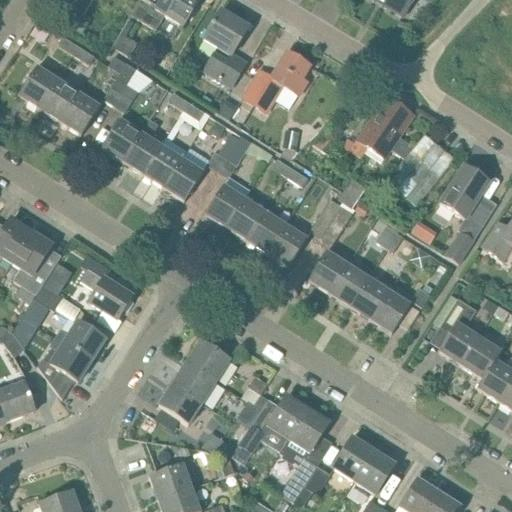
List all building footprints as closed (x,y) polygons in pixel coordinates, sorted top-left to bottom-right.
[(74,0),(60,23),(82,37),(91,23),(84,18),(95,0),(119,0),(126,4),(127,0),(74,0)] [(199,2),(194,0),(162,0),(157,8),(143,0),(141,0),(131,18),(155,33),(164,19),(182,30),(199,2)] [(370,0),(403,19),(414,0),(370,0)] [(247,31),(219,15),(203,43),(217,51),(204,74),(232,91),(246,67),(231,58),(247,31)] [(135,22),(130,19),(113,50),(122,55),(127,43),(124,42),(135,22)] [(57,49),(73,59),(78,50),(63,40),(57,49)] [(94,60),(78,50),(73,59),(88,69),(94,60)] [(309,69),(287,55),(271,82),(259,74),(241,102),(267,118),(284,90),(297,98),(306,85),(300,82),(309,69)] [(114,109),(127,89),(135,77),(137,73),(125,66),(103,102),(114,109)] [(38,112),(57,83),(36,70),(18,99),(38,112)] [(38,112),(59,126),(78,97),(57,83),(38,112)] [(127,89),(114,109),(124,116),(137,95),(127,89)] [(168,105),(183,114),(188,106),(173,96),(168,105)] [(78,97),(59,126),(80,139),(99,110),(78,97)] [(201,97),(200,101),(208,106),(210,102),(201,97)] [(413,120),(385,101),(350,154),(360,162),(369,151),(384,162),(390,153),(404,162),(386,184),(416,209),(454,163),(424,137),(413,150),(398,141),(413,120)] [(188,106),(183,114),(198,124),(204,115),(188,106)] [(100,152),(121,165),(140,136),(119,123),(100,152)] [(142,179),(161,150),(150,143),(158,129),(149,123),(140,137),(140,136),(121,165),(142,179)] [(217,176),(240,141),(231,135),(217,157),(215,156),(206,169),(217,176)] [(250,147),(240,141),(217,176),(227,183),(250,147)] [(281,149),(291,161),(300,153),(290,141),(281,149)] [(142,179),(163,192),(181,163),(161,150),(142,179)] [(272,171),(287,181),(292,172),(277,162),(272,171)] [(181,163),(163,192),(184,205),(202,176),(181,163)] [(487,186),(463,170),(439,207),(464,223),(487,186)] [(308,182),(292,172),(287,181),(303,191),(308,182)] [(337,203),(351,212),(365,191),(351,182),(350,184),(342,195),(337,203)] [(204,218),(225,231),(243,203),(222,190),(204,218)] [(309,234),(321,242),(341,210),(329,202),(309,234)] [(225,231),(246,245),(264,216),(243,203),(225,231)] [(359,206),(354,214),(364,220),(369,212),(359,206)] [(353,217),(341,210),(321,242),(332,249),(353,217)] [(246,245),(267,258),(285,229),(264,216),(246,245)] [(0,265),(3,261),(10,266),(30,235),(10,222),(0,238),(0,265)] [(511,225),(507,233),(496,226),(481,250),(503,265),(511,252),(511,225)] [(285,229),(267,258),(288,271),(306,242),(285,229)] [(376,245),(385,251),(394,235),(386,229),(376,245)] [(10,266),(21,273),(13,284),(19,288),(34,298),(35,299),(49,278),(37,270),(51,249),(30,235),(10,266)] [(403,240),(394,235),(385,251),(393,256),(403,240)] [(473,244),(459,235),(444,259),(458,268),(473,244)] [(308,284),(329,297),(347,269),(326,256),(308,284)] [(88,273),(98,280),(105,270),(86,259),(79,269),(87,274),(88,273)] [(329,297),(349,311),(368,282),(347,269),(329,297)] [(87,305),(117,324),(132,301),(103,282),(102,283),(98,280),(88,273),(87,274),(81,285),(95,294),(87,305)] [(349,311),(370,324),(388,295),(368,282),(349,311)] [(422,293),(419,291),(410,304),(421,311),(433,292),(426,287),(422,293)] [(34,298),(19,288),(13,299),(28,308),(34,298)] [(44,290),(36,303),(54,315),(62,301),(44,290)] [(388,295),(370,324),(391,337),(398,327),(407,333),(419,315),(388,295)] [(438,355),(459,369),(477,341),(464,333),(476,314),(457,302),(439,330),(449,337),(438,355)] [(498,309),(493,317),(504,324),(509,316),(498,309)] [(55,341),(91,364),(104,343),(77,326),(69,337),(60,332),(55,341)] [(25,353),(11,335),(8,333),(2,328),(0,329),(0,341),(15,361),(25,353)] [(37,370),(50,387),(62,403),(71,388),(64,383),(66,378),(77,385),(91,364),(55,341),(49,350),(58,355),(49,367),(42,362),(37,370)] [(459,369),(481,383),(493,364),(499,355),(477,341),(459,369)] [(186,366),(216,386),(230,364),(200,344),(186,366)] [(476,392),(498,406),(511,383),(511,376),(493,364),(481,383),(476,392)] [(186,366),(172,388),(202,407),(216,386),(186,366)] [(260,399),(267,388),(255,380),(247,391),(241,401),(253,409),(260,399)] [(511,383),(498,406),(511,414),(511,383)] [(0,394),(0,406),(7,425),(34,415),(22,385),(0,394)] [(211,412),(202,407),(172,388),(158,410),(188,430),(195,418),(204,424),(211,412)] [(266,429),(287,442),(306,413),(285,399),(266,429)] [(294,466),(298,469),(303,461),(305,462),(309,456),(328,427),(306,413),(287,442),(278,457),(282,459),(281,461),(292,469),(294,466)] [(231,442),(240,447),(249,432),(240,427),(238,430),(231,442)] [(249,432),(240,447),(239,449),(252,457),(264,436),(252,428),(249,432)] [(332,471),(353,484),(372,455),(351,441),(332,471)] [(230,463),(239,449),(240,447),(231,442),(225,451),(215,445),(210,454),(219,459),(218,461),(230,463)] [(181,461),(194,457),(190,451),(173,449),(181,461)] [(394,468),(372,455),(353,484),(375,498),(394,468)] [(230,463),(218,461),(222,472),(216,475),(219,482),(235,476),(230,463)] [(303,490),(316,469),(315,468),(305,462),(303,461),(298,469),(280,497),(294,505),(300,495),(303,490)] [(148,480),(157,505),(191,493),(182,467),(148,480)] [(317,469),(316,469),(303,490),(314,497),(317,498),(330,478),(317,469)] [(398,509),(402,511),(426,511),(437,496),(416,482),(398,509)] [(197,511),(191,493),(157,505),(160,511),(197,511)] [(38,507),(39,511),(77,511),(71,494),(38,507)] [(459,511),(460,511),(437,496),(426,511),(459,511)] [(364,511),(380,511),(381,511),(370,503),(364,511)]
